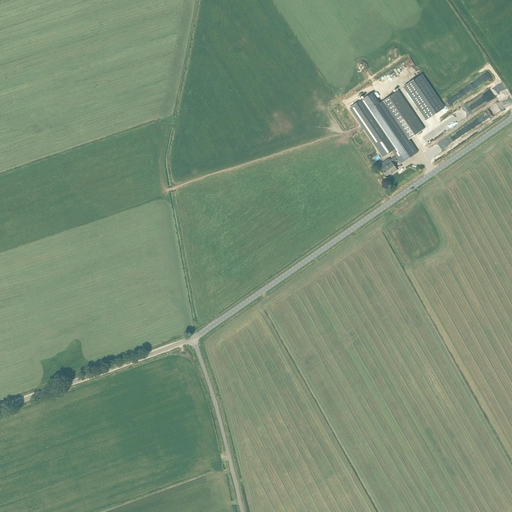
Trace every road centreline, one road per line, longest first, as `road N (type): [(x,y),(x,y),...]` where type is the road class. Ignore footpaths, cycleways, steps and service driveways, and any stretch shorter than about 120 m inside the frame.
road 1 (unclassified): [(192,337),(511,120)]
road 2 (unclassified): [(0,410),(192,337)]
road 3 (unclassified): [(242,511),(192,337)]
